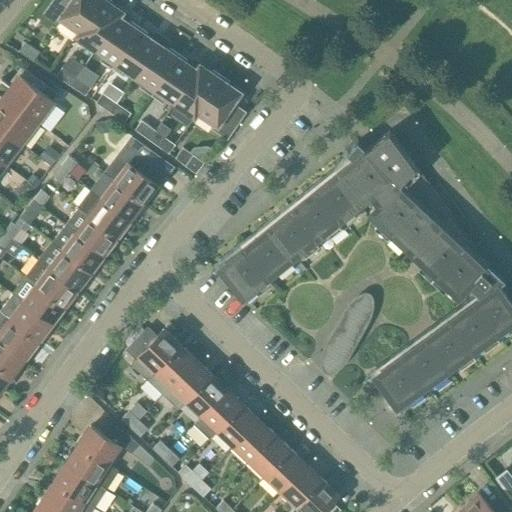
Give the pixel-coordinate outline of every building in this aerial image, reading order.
[(61,16),(80,29),(80,30),(100,0),(53,0),(45,12),(58,21),(61,16)] [(123,10),(108,0),(100,0),(80,30),(80,29),(76,34),(97,49),(120,15),(123,10)] [(97,49),(116,61),(138,28),(120,15),(97,49)] [(116,61),(135,75),(158,41),(138,28),(116,61)] [(40,51),(26,41),(19,50),(34,60),(40,51)] [(135,75),(155,88),(178,55),(158,41),(135,75)] [(155,88),(174,101),(197,68),(178,55),(155,88)] [(201,63),(197,68),(174,101),(195,116),(199,111),(198,110),(221,77),(201,63)] [(57,75),(71,85),(78,75),(63,66),(57,75)] [(0,92),(37,121),(58,94),(33,74),(28,80),(20,74),(12,85),(2,78),(0,79),(0,92)] [(78,75),(71,85),(86,94),(92,85),(78,75)] [(239,89),(221,77),(198,110),(199,111),(217,123),(215,127),(227,136),(244,111),(233,103),(238,95),(236,94),(239,89)] [(0,125),(21,142),(37,121),(0,92),(0,125)] [(111,111),(117,102),(103,92),(97,101),(111,111)] [(132,112),(117,102),(111,111),(125,121),(132,112)] [(136,129),(150,139),(156,130),(142,119),(136,129)] [(0,158),(5,163),(21,142),(0,125),(0,158)] [(477,246),(390,129),(367,147),(359,139),(347,151),(354,158),(220,265),(244,295),(254,287),(259,293),(274,281),(269,275),(278,268),(283,274),(297,262),(293,256),(301,249),(306,255),(321,243),(316,238),(325,231),(330,236),(344,225),(339,219),(372,193),(379,201),(370,211),(414,252),(409,257),(454,300),(469,284),(477,291),(480,296),(375,373),(398,404),(409,396),(413,402),(428,391),(424,385),(433,378),(437,384),(453,373),(448,367),(457,361),(462,367),(477,356),(472,350),(481,343),(486,349),(501,338),(497,332),(506,325),(510,332),(511,330),(511,302),(499,284),(506,278),(489,262),(485,266),(471,253),(477,246)] [(156,130),(150,139),(164,149),(169,152),(175,143),(170,140),(156,130)] [(126,144),(105,171),(119,182),(143,201),(157,182),(150,177),(157,167),(150,162),(157,152),(133,135),(132,136),(139,141),(133,148),(126,144)] [(186,165),(194,154),(183,146),(176,157),(186,165)] [(205,162),(194,154),(186,165),(196,172),(205,162)] [(69,155),(61,165),(70,172),(78,162),(69,155)] [(70,172),(61,165),(53,175),(61,182),(70,172)] [(105,171),(92,189),(105,200),(106,199),(130,218),(143,201),(119,182),(105,171)] [(42,188),(34,199),(42,206),(51,196),(42,188)] [(105,200),(92,189),(79,206),(93,216),(117,235),(130,218),(106,199),(105,200)] [(25,209),(19,216),(28,223),(34,216),(42,206),(34,199),(25,209)] [(93,216),(79,206),(66,223),(80,234),(104,252),(117,235),(93,216)] [(12,221),(4,231),(13,238),(21,227),(12,221)] [(80,234),(66,223),(53,241),(66,251),(91,270),(104,252),(80,234)] [(13,238),(4,231),(0,236),(0,244),(5,248),(13,238)] [(78,287),(91,270),(66,251),(53,241),(40,258),(53,268),(78,287)] [(27,275),(65,304),(78,287),(53,268),(40,258),(27,275)] [(52,321),(65,304),(27,275),(14,292),(27,303),(52,321)] [(14,320),(39,339),(52,321),(27,303),(14,292),(1,310),(14,320)] [(372,295),(366,292),(355,300),(349,306),(345,312),(329,340),(327,347),(324,355),(323,368),(330,372),(341,364),(346,358),(350,352),(366,323),(369,317),(372,309),(372,295)] [(14,320),(1,310),(0,310),(0,336),(1,337),(26,356),(39,339),(14,320)] [(157,335),(148,326),(127,348),(136,356),(133,360),(133,363),(133,365),(147,378),(180,344),(164,328),(157,335)] [(0,363),(12,373),(26,356),(1,337),(0,336),(0,363)] [(196,358),(180,344),(147,378),(163,393),(169,387),(196,358)] [(188,399),(212,373),(196,358),(169,387),(163,393),(179,408),(184,402),(188,399)] [(0,389),(12,373),(0,363),(0,389)] [(212,373),(188,399),(203,413),(227,388),(212,373)] [(194,422),(210,437),(219,428),(243,403),(227,388),(203,413),(194,422)] [(259,418),(243,403),(219,428),(235,443),(259,418)] [(131,427),(139,418),(129,410),(122,418),(131,427)] [(139,418),(131,427),(141,436),(148,427),(139,418)] [(275,433),(259,418),(235,443),(251,458),(275,433)] [(91,424),(79,443),(112,465),(131,435),(111,423),(105,433),(91,424)] [(290,448),(275,433),(251,458),(266,473),(290,448)] [(153,447),(162,456),(170,448),(161,439),(153,447)] [(112,465),(79,443),(67,462),(96,481),(107,488),(119,469),(112,465)] [(180,457),(170,448),(162,456),(172,465),(180,457)] [(306,463),(290,448),(266,473),(282,488),(306,463)] [(55,480),(95,506),(107,488),(96,481),(67,462),(55,480)] [(321,478),(306,463),(282,488),(297,503),(321,478)] [(194,486),(202,478),(192,469),(185,478),(194,486)] [(511,495),(511,476),(507,470),(497,477),(511,496),(511,495)] [(202,478),(194,486),(203,496),(211,487),(202,478)] [(338,493),(321,478),(297,503),(291,510),(292,511),(337,511),(340,509),(331,501),(338,493)] [(91,511),(95,506),(55,480),(43,498),(65,511),(91,511)] [(479,492),(462,507),(466,511),(511,511),(511,509),(499,496),(490,504),(479,492)] [(65,511),(43,498),(34,511),(65,511)] [(216,507),(220,511),(229,511),(233,508),(224,499),(216,507)] [(145,511),(159,511),(162,509),(153,502),(145,511)]
